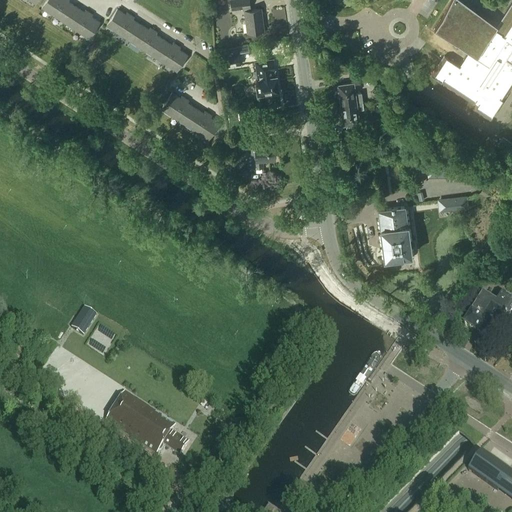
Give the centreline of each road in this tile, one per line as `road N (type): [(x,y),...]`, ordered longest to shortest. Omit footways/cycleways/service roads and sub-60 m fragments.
road 1 (tertiary): [(231,204),(0,54)]
road 2 (residential): [(231,204),(211,59),(115,0)]
road 3 (track): [(195,495),(0,365)]
road 4 (secondary): [(327,226),(293,0)]
road 5 (residential): [(320,511),(468,359)]
road 6 (secondary): [(468,359),(347,277),(327,226)]
road 7 (trunk): [(396,511),(511,390)]
